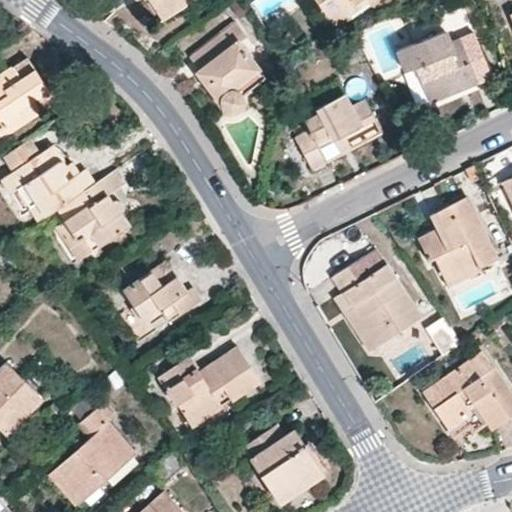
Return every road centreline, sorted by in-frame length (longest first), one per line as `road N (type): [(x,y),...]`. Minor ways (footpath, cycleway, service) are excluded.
road 1 (residential): [(33,0),(165,108),(252,248)]
road 2 (residential): [(252,248),(406,500)]
road 3 (residential): [(252,248),(511,122)]
